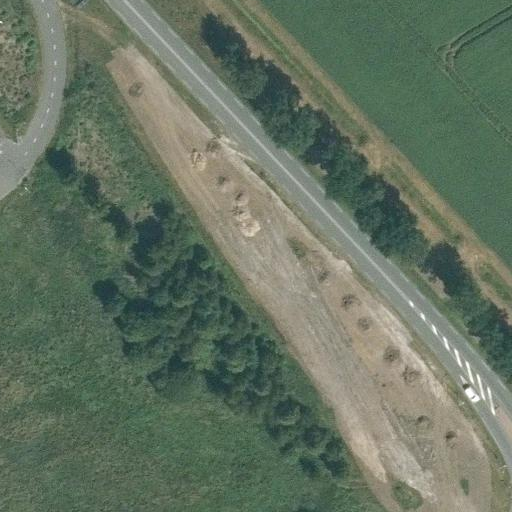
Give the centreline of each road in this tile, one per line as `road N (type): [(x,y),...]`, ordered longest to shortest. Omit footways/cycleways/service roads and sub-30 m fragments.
road 1 (primary): [(403,295),(121,0)]
road 2 (unclassified): [(41,0),(54,48),(51,96),(34,141),(10,171),(0,157)]
road 3 (primary): [(403,295),(424,378),(469,454)]
road 4 (primary): [(510,391),(403,295)]
